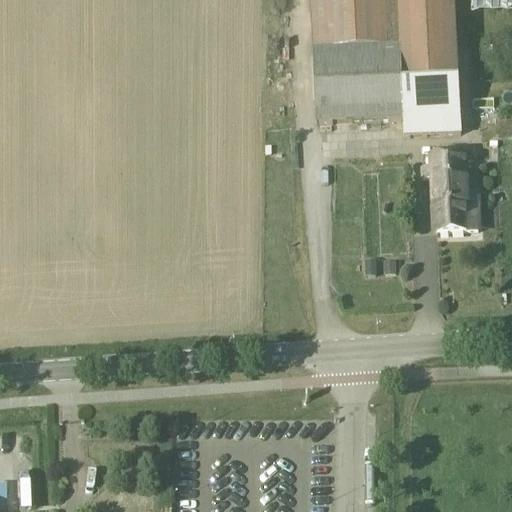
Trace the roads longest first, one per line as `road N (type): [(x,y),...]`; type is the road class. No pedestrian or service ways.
road 1 (secondary): [(0,375),(353,352)]
road 2 (unclassified): [(355,511),(353,352)]
road 3 (secondary): [(353,352),(511,341)]
